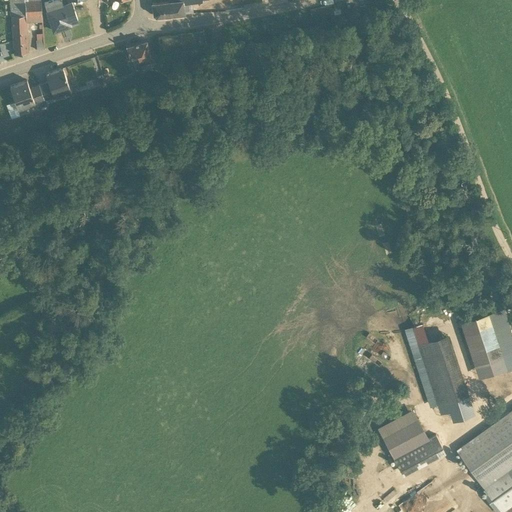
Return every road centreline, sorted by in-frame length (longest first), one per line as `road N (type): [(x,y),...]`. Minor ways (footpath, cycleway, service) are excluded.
road 1 (unclassified): [(399,0),(511,255)]
road 2 (residential): [(139,28),(316,0)]
road 3 (track): [(315,511),(381,378)]
road 4 (residential): [(0,77),(139,28)]
